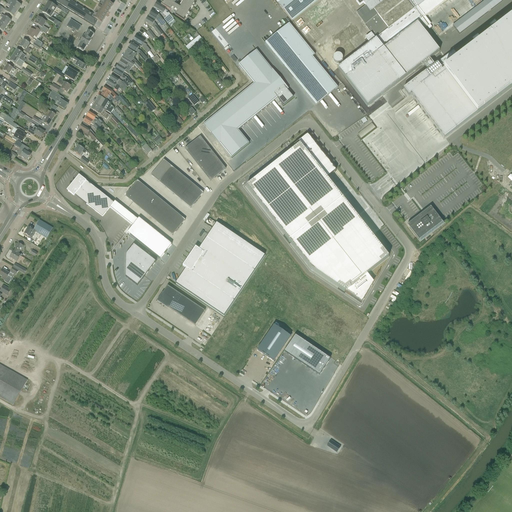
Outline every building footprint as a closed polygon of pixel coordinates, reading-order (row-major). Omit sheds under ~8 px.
[(10,0),(8,5),(11,7),(17,11),(21,6),(17,3),(14,1),(13,0),(10,0)] [(58,0),(57,3),(95,26),(98,21),(102,24),(113,6),(109,3),(110,0),(98,0),(103,3),(95,16),(69,0),(58,0)] [(184,21),(195,3),(190,0),(184,0),(180,8),(174,5),(176,0),(165,0),(164,3),(163,2),(161,5),(170,11),(172,8),(177,12),(175,15),(184,21)] [(275,0),(274,0),(277,4),(278,4),(279,5),(283,11),(284,11),(285,12),(292,21),(318,0),(275,0)] [(357,0),(356,1),(359,5),(363,3),(366,6),(356,14),(375,39),(417,7),(425,17),(447,0),(357,0)] [(487,0),(453,26),(459,34),(503,0),(487,0)] [(61,11),(63,8),(56,3),(54,6),(48,3),(45,8),(54,13),(56,8),(61,11)] [(157,3),(154,8),(163,13),(162,14),(166,17),(163,19),(167,24),(173,19),(169,14),(169,13),(165,10),(166,9),(157,3)] [(4,11),(9,14),(13,17),(17,11),(11,7),(8,10),(6,8),(4,11)] [(363,51),(339,70),(345,78),(345,79),(346,79),(367,107),(439,52),(423,30),(430,25),(425,17),(417,7),(375,39),(362,49),(363,51)] [(51,17),(54,13),(45,8),(42,13),(48,16),(46,19),(54,23),(56,20),(51,17)] [(152,11),(148,17),(154,21),(155,20),(162,28),(166,24),(159,15),(152,11)] [(0,22),(7,26),(11,21),(7,18),(1,15),(0,16),(2,19),(0,22)] [(427,71),(403,89),(408,96),(410,95),(444,139),(475,115),(511,86),(511,16),(459,58),(453,51),(436,64),(432,67),(427,71)] [(144,23),(149,26),(153,29),(160,37),(163,41),(166,38),(154,22),(154,21),(148,17),(144,23)] [(37,26),(36,28),(40,31),(46,35),(49,30),(43,27),(46,22),(38,18),(36,21),(34,24),(37,26)] [(66,27),(72,30),(72,29),(78,32),(78,31),(81,26),(70,20),(68,24),(66,27)] [(268,41),(265,43),(283,65),(293,78),(316,105),(338,88),(312,57),(315,55),(289,24),(287,25),(268,41)] [(27,35),(31,38),(33,39),(33,38),(34,39),(35,37),(36,38),(38,35),(40,32),(40,31),(36,28),(34,28),(33,30),(31,29),(27,35)] [(152,40),(155,38),(149,30),(146,33),(152,40)] [(80,43),(77,48),(83,52),(86,47),(87,47),(91,40),(94,35),(88,31),(84,36),(80,43)] [(133,42),(137,45),(144,49),(143,49),(146,52),(147,53),(150,51),(147,47),(146,46),(146,45),(143,43),(144,41),(140,38),(136,36),(133,42)] [(199,36),(192,42),(195,45),(201,39),(199,36)] [(23,51),(27,54),(28,54),(29,53),(31,50),(28,48),(30,45),(29,45),(29,44),(28,43),(23,40),(24,41),(20,46),(19,46),(24,50),(23,51)] [(130,46),(128,49),(133,52),(138,55),(144,62),(147,59),(140,51),(137,49),(139,47),(136,46),(132,43),(131,44),(130,45),(130,46)] [(17,50),(13,56),(16,57),(19,59),(22,61),(26,56),(17,50)] [(133,59),(136,55),(132,53),(128,50),(123,57),(134,64),(138,69),(143,76),(145,74),(140,68),(141,67),(136,61),(133,59)] [(257,87),(208,129),(236,161),(254,145),(243,132),(281,99),(286,106),(296,98),(291,91),(292,90),(258,51),(240,66),(257,87)] [(22,61),(19,59),(16,57),(13,56),(10,61),(19,67),(20,68),(24,63),(22,61)] [(79,68),(83,71),(84,71),(85,71),(86,69),(86,68),(87,66),(83,63),(82,62),(82,61),(81,61),(79,62),(72,56),(71,58),(75,61),(73,64),(79,68)] [(138,70),(138,69),(134,64),(123,57),(121,61),(132,68),(134,65),(138,70)] [(128,70),(129,71),(131,68),(132,68),(121,61),(119,65),(128,70)] [(3,71),(7,74),(9,75),(11,71),(14,73),(15,71),(11,68),(7,65),(3,71)] [(117,67),(116,68),(124,73),(124,72),(130,75),(131,74),(129,72),(129,71),(128,70),(119,65),(118,65),(117,66),(117,67)] [(30,77),(32,74),(23,68),(21,71),(30,77)] [(69,78),(74,81),(74,80),(75,81),(77,78),(76,78),(78,74),(74,72),(68,69),(66,72),(65,75),(55,68),(52,72),(57,74),(60,77),(63,78),(65,75),(68,77),(69,78)] [(113,72),(114,73),(113,73),(118,76),(124,80),(125,77),(122,76),(124,73),(116,68),(115,71),(114,71),(113,72)] [(160,69),(156,72),(160,78),(165,75),(160,69)] [(112,76),(109,80),(118,86),(120,87),(124,93),(124,92),(127,90),(126,88),(129,86),(125,81),(123,82),(116,78),(112,76)] [(56,83),(59,84),(63,86),(61,89),(62,90),(67,93),(70,87),(61,81),(63,78),(60,77),(56,83)] [(217,77),(213,81),(220,91),(225,87),(217,77)] [(109,80),(106,85),(111,87),(117,91),(120,87),(118,86),(109,80)] [(7,86),(15,91),(16,89),(17,90),(18,88),(17,87),(10,82),(7,86)] [(60,89),(52,84),(49,89),(57,94),(60,89)] [(103,90),(103,91),(103,92),(101,96),(107,99),(109,95),(110,95),(114,99),(114,98),(117,97),(112,92),(109,90),(105,87),(104,88),(103,88),(103,90)] [(21,95),(18,99),(21,101),(27,93),(23,91),(20,95),(21,95)] [(59,102),(57,106),(62,109),(64,111),(68,105),(61,100),(62,98),(53,92),(51,96),(53,98),(53,99),(56,101),(59,102)] [(127,103),(121,95),(117,98),(124,106),(124,105),(127,109),(130,107),(127,103)] [(192,95),(187,99),(194,106),(198,103),(192,95)] [(3,98),(1,100),(2,101),(11,106),(13,103),(11,103),(12,102),(4,97),(3,98)] [(95,103),(95,104),(106,111),(110,114),(112,111),(114,109),(108,102),(103,99),(99,97),(95,103)] [(48,107),(39,101),(37,105),(46,110),(48,107)] [(148,102),(144,105),(151,113),(155,110),(148,102)] [(95,104),(91,110),(104,117),(103,118),(107,120),(109,115),(105,113),(106,111),(95,104)] [(121,114),(123,113),(117,107),(114,109),(121,117),(123,116),(121,114)] [(192,108),(187,112),(191,117),(195,113),(192,108)] [(17,115),(19,112),(17,110),(11,119),(14,121),(17,115)] [(44,116),(52,121),(55,115),(51,113),(47,111),(46,113),(44,116)] [(90,112),(86,117),(95,123),(100,128),(103,123),(98,119),(97,120),(95,119),(96,116),(94,115),(90,112)] [(13,136),(11,139),(17,142),(20,144),(21,142),(22,142),(25,136),(22,134),(23,133),(18,130),(16,129),(18,126),(12,123),(14,121),(11,119),(7,116),(1,113),(0,114),(0,115),(0,120),(3,122),(10,126),(14,128),(10,135),(13,136)] [(170,118),(178,127),(183,123),(175,114),(170,118)] [(41,122),(44,124),(48,126),(52,121),(44,116),(42,119),(41,122)] [(86,117),(83,122),(88,125),(90,126),(91,124),(93,126),(92,127),(99,133),(102,130),(100,128),(95,123),(86,117)] [(110,120),(116,126),(119,123),(113,117),(110,120)] [(82,132),(81,132),(85,135),(84,136),(87,138),(89,135),(94,141),(97,138),(91,131),(82,125),(79,130),(82,132)] [(34,127),(32,131),(29,129),(27,132),(34,137),(35,135),(41,138),(44,133),(38,129),(34,127)] [(300,144),(246,187),(311,269),(361,303),(374,282),(367,274),(388,257),(326,179),(336,171),(309,137),(307,135),(298,142),(300,144)] [(372,135),(364,140),(367,145),(375,140),(372,135)] [(184,149),(210,182),(226,169),(200,137),(184,149)] [(105,145),(97,138),(93,142),(100,149),(101,149),(106,155),(110,151),(105,145)] [(27,161),(31,155),(22,150),(25,147),(16,141),(13,146),(20,150),(17,155),(27,161)] [(152,151),(146,144),(142,147),(148,154),(152,151)] [(84,154),(85,154),(86,151),(84,150),(82,149),(78,146),(74,153),(81,157),(84,154)] [(86,166),(87,165),(96,173),(98,172),(97,171),(88,163),(89,163),(82,158),(80,161),(86,166)] [(164,160),(151,176),(190,209),(203,193),(164,160)] [(79,175),(67,191),(74,196),(75,195),(102,217),(113,203),(86,182),(86,181),(79,175)] [(134,181),(121,196),(168,236),(181,221),(134,181)] [(414,220),(407,225),(409,228),(419,240),(442,222),(430,207),(414,220)] [(138,219),(127,234),(160,259),(172,244),(138,219)] [(32,239),(34,235),(36,232),(46,238),(52,228),(40,220),(33,231),(28,228),(24,234),(32,239)] [(186,269),(176,284),(224,316),(263,257),(264,256),(250,246),(216,224),(199,250),(195,247),(182,267),(186,269)] [(18,254),(19,253),(23,246),(18,244),(14,251),(18,254)] [(134,246),(127,256),(128,278),(140,287),(157,262),(134,246)] [(17,262),(20,256),(20,255),(18,254),(14,251),(13,252),(10,258),(17,262)] [(24,274),(26,271),(15,264),(13,268),(24,274)] [(7,277),(9,274),(3,270),(0,273),(0,275),(2,277),(1,279),(5,281),(4,282),(8,284),(11,279),(7,277)] [(0,291),(7,296),(10,291),(3,286),(0,291)] [(205,311),(167,286),(163,293),(162,293),(157,301),(168,308),(195,326),(205,311)] [(273,326),(257,351),(273,362),(290,337),(273,326)] [(296,351),(286,368),(321,390),(332,374),(296,351)] [(27,381),(0,365),(0,398),(13,406),(27,381)] [(331,440),(326,446),(336,453),(340,447),(331,440)]
